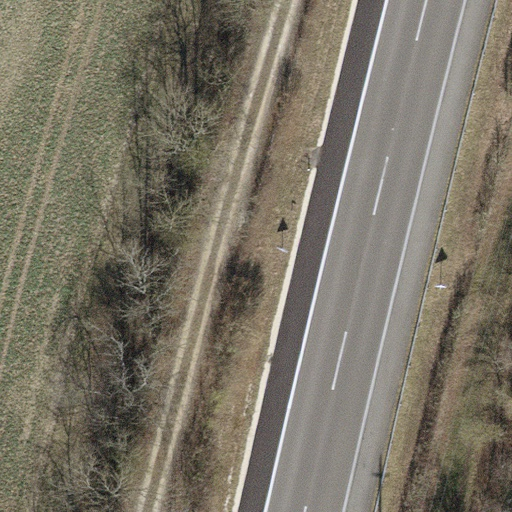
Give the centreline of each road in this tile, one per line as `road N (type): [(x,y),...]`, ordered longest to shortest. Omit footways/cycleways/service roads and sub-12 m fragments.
road 1 (track): [(163,511),(296,0)]
road 2 (trunk): [(431,0),(307,511)]
